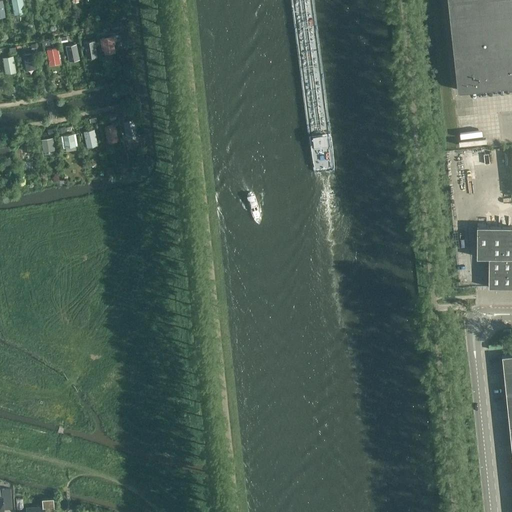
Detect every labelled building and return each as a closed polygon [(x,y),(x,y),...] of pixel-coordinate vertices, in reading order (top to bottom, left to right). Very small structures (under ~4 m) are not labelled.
[(30,12),(27,0),(12,0),(14,15),(30,12)] [(511,0),(446,0),(457,91),(511,85),(511,0)] [(100,41),(103,53),(111,51),(108,39),(100,41)] [(85,41),(87,57),(98,56),(96,40),(85,41)] [(66,45),(70,61),(81,59),(77,42),(66,45)] [(49,64),(61,63),(60,47),(48,48),(49,64)] [(21,55),(24,69),(35,67),(32,53),(21,55)] [(15,55),(3,56),(6,73),(17,71),(15,55)] [(138,137),(137,119),(127,119),(128,137),(138,137)] [(105,125),(108,142),(119,140),(117,124),(105,125)] [(87,146),(99,145),(96,128),(85,130),(87,146)] [(71,135),(62,137),(64,149),(74,148),(71,135)] [(54,136),(42,138),(44,151),(56,149),(54,136)] [(488,288),(511,288),(511,228),(476,228),(476,259),(488,259),(488,288)] [(511,356),(501,357),(503,376),(511,463),(511,356)] [(0,511),(4,511),(4,509),(12,509),(11,489),(2,489),(0,489),(0,511)]
